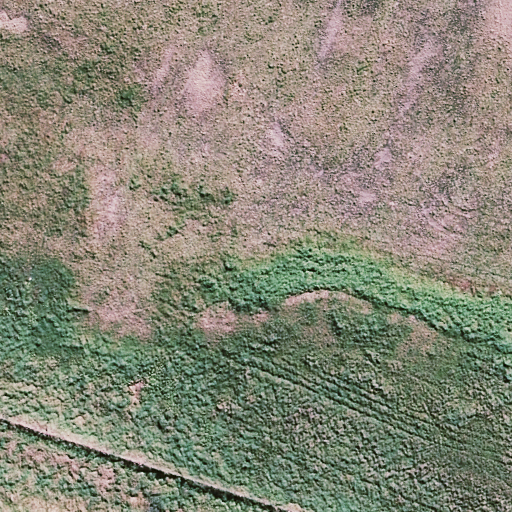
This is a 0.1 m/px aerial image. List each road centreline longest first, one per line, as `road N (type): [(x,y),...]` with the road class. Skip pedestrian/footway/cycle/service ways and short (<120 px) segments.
road 1 (secondary): [(0,316),(504,511)]
road 2 (secondary): [(115,511),(0,462)]
